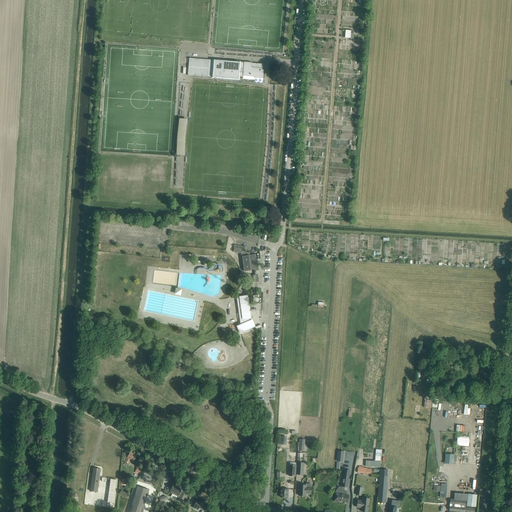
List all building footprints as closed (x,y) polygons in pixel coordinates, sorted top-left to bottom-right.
[(262,68),(263,64),(252,63),(251,65),(244,64),(244,63),(230,61),(230,65),(228,65),(228,61),(205,59),(205,61),(203,61),(203,59),(189,58),(188,75),(238,79),(239,77),(243,77),(243,76),(254,77),(254,78),(263,79),(264,70),(262,70),(262,68)] [(187,119),(179,118),(177,136),(176,155),(184,155),(187,119)] [(243,247),(235,245),(233,252),(241,254),(240,256),(242,256),(244,271),(257,269),(255,254),(250,255),(250,253),(242,251),(243,247)] [(239,297),(237,297),(240,324),(236,326),(240,333),(255,327),(252,319),(250,320),(250,318),(251,318),(248,295),(239,296),(239,297)] [(177,365),(180,360),(174,357),(171,362),(177,365)] [(433,400),(429,399),(431,379),(427,379),(424,407),(432,407),(433,400)] [(458,435),(457,446),(470,446),(470,436),(458,435)] [(137,455),(130,452),(125,462),(128,464),(131,459),(134,461),(137,455)] [(446,463),(454,463),(454,454),(446,454),(446,463)] [(367,474),(371,474),(371,469),(367,469),(367,468),(363,468),(363,467),(359,466),(358,468),(357,473),(363,473),(363,475),(367,475),(367,474)] [(135,471),(141,475),(146,477),(148,473),(137,467),(135,471)] [(100,469),(94,468),(90,491),(97,492),(100,469)] [(346,495),(347,491),(345,491),(344,490),(345,487),(347,487),(350,470),(344,470),(341,488),(339,486),(335,492),(335,493),(334,498),(338,498),(338,500),(348,502),(349,496),(346,495)] [(114,503),(117,479),(111,478),(108,502),(114,503)] [(387,483),(379,482),(378,502),(386,503),(386,499),(387,483)] [(306,484),(306,485),(299,485),(299,495),(306,496),(306,493),(311,493),(311,484),(306,484)] [(182,501),(184,499),(186,494),(183,492),(182,493),(180,492),(181,489),(173,485),(170,492),(180,497),(179,500),(182,501)] [(142,511),(149,489),(138,486),(129,511),(142,511)] [(122,490),(119,495),(124,498),(127,493),(122,490)] [(476,507),(477,495),(467,494),(466,506),(476,507)] [(358,499),(356,507),(362,508),(361,511),(367,511),(368,507),(368,505),(369,498),(363,497),(362,500),(361,500),(358,499)] [(391,499),(389,506),(390,507),(389,511),(395,511),(396,508),(399,508),(400,501),(391,499)] [(465,507),(466,502),(465,501),(450,499),(449,511),(460,511),(474,511),(474,508),(465,507)] [(206,511),(207,508),(210,504),(202,500),(201,502),(198,500),(197,500),(194,507),(198,509),(199,508),(206,511)]
